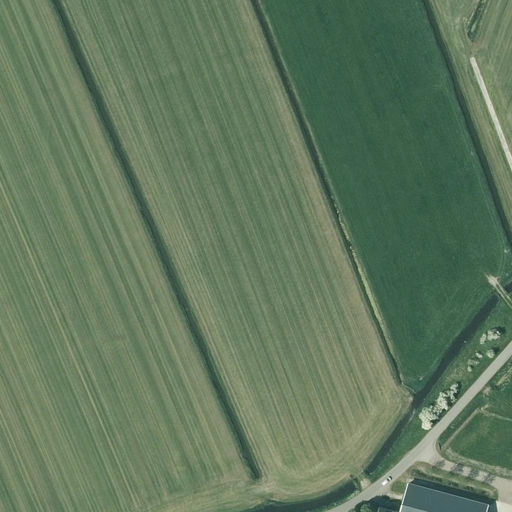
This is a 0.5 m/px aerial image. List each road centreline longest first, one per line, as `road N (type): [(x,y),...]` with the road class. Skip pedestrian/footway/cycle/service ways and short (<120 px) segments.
road 1 (tertiary): [(335,511),(405,465),(511,348)]
road 2 (track): [(445,0),(511,162)]
